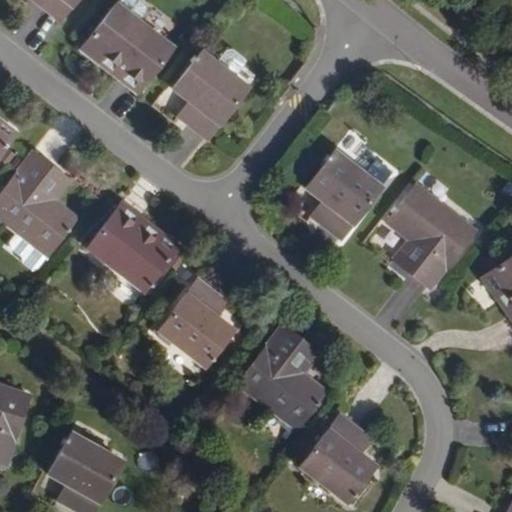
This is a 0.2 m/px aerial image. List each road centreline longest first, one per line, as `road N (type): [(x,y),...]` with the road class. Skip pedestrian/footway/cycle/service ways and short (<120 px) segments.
road 1 (residential): [(408,511),(433,465),(441,427),(425,384),(216,213)]
road 2 (residential): [(216,213),(0,46)]
road 3 (residential): [(364,9),(216,213)]
road 4 (residential): [(364,9),(511,118)]
